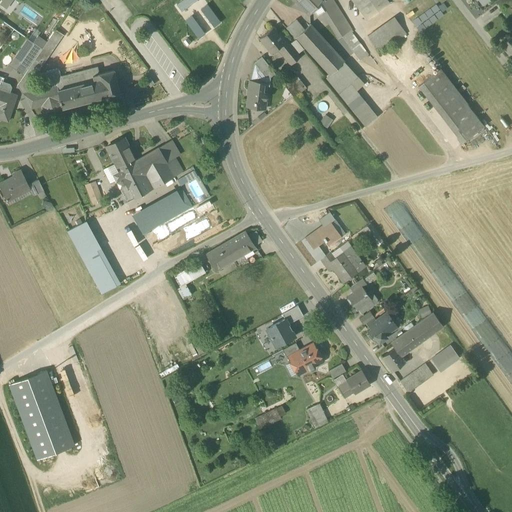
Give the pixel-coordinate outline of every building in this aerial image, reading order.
[(0,5),(6,9),(11,0),(1,0),(0,2),(0,5)] [(195,0),(182,0),(176,5),(181,11),(195,0)] [(292,0),(309,16),(313,11),(318,6),(324,0),(292,0)] [(322,13),(338,38),(342,36),(351,30),(332,0),(324,0),(318,6),(322,13)] [(389,3),(386,0),(351,0),(367,20),(389,3)] [(508,18),(511,14),(511,0),(498,0),(495,2),(508,18)] [(213,27),(220,22),(207,5),(200,9),(213,27)] [(316,16),(322,13),(318,6),(313,11),(316,16)] [(204,34),(191,16),(185,21),(198,39),(204,34)] [(367,36),(375,47),(393,34),(401,28),(393,17),(367,36)] [(296,38),(304,30),(296,20),(285,28),(294,39),(296,38)] [(329,75),(330,76),(344,62),(310,25),(304,30),(296,38),(329,75)] [(393,34),(397,40),(405,34),(401,28),(393,34)] [(34,44),(39,37),(37,36),(39,33),(34,29),(27,39),(33,43),(34,44)] [(277,50),(281,46),(284,44),(280,39),(272,29),(259,39),(271,54),(277,50)] [(55,30),(34,60),(42,65),(63,35),(55,30)] [(342,36),(349,47),(357,40),(351,30),(342,36)] [(397,40),(393,34),(375,47),(379,53),(397,40)] [(511,36),(502,45),(511,56),(511,36)] [(19,63),(27,69),(46,42),(39,37),(35,43),(34,44),(33,43),(19,63)] [(283,37),(280,39),(284,44),(281,46),(286,53),(282,56),(290,66),(301,58),(296,53),(290,45),(283,37)] [(23,74),(27,69),(19,63),(33,43),(27,39),(9,65),(23,74)] [(349,47),(354,53),(362,46),(357,40),(349,47)] [(290,45),(296,53),(301,49),(294,41),(290,45)] [(277,50),(282,56),(286,53),(281,46),(277,50)] [(367,52),(362,46),(354,53),(358,59),(367,52)] [(265,77),(271,78),(275,74),(262,58),(255,64),(265,77)] [(30,66),(38,71),(42,65),(34,60),(30,66)] [(348,68),(344,62),(330,76),(335,81),(335,80),(348,68)] [(261,82),(268,83),(271,78),(265,77),(255,64),(250,81),(261,82)] [(30,66),(23,76),(28,85),(38,71),(30,66)] [(51,83),(51,86),(56,85),(61,84),(59,77),(60,76),(58,68),(44,72),(47,84),(51,83)] [(59,77),(61,84),(94,75),(92,68),(60,76),(59,77)] [(352,72),(348,68),(335,80),(339,84),(352,72)] [(418,86),(462,143),(484,126),(440,69),(418,86)] [(113,70),(94,75),(61,84),(56,85),(60,101),(61,108),(104,97),(105,99),(120,95),(119,95),(122,94),(120,86),(117,86),(113,70)] [(325,78),(338,94),(350,83),(357,76),(352,72),(339,84),(335,80),(335,81),(330,76),(329,75),(325,78)] [(0,119),(7,122),(16,95),(9,93),(10,87),(9,85),(2,82),(4,78),(0,76),(0,119)] [(41,106),(60,101),(56,85),(51,86),(31,91),(28,85),(23,76),(17,85),(30,109),(41,106)] [(357,76),(350,83),(356,91),(364,83),(357,76)] [(145,81),(150,87),(154,84),(150,78),(145,81)] [(285,87),(294,98),(306,89),(297,78),(285,87)] [(247,108),(265,110),(267,87),(260,86),(261,82),(250,81),(247,108)] [(377,116),(356,91),(350,83),(338,94),(365,127),(377,116)] [(41,106),(43,118),(63,113),(61,108),(60,101),(41,106)] [(252,122),(254,125),(266,115),(264,113),(261,115),(261,114),(254,119),(255,120),(252,122)] [(324,114),(319,123),(327,128),(332,119),(324,114)] [(107,147),(115,164),(118,170),(135,162),(135,161),(124,139),(107,147)] [(158,148),(167,162),(174,158),(180,155),(171,141),(158,148)] [(145,174),(153,188),(181,172),(174,158),(167,162),(158,148),(136,160),(144,175),(145,174)] [(115,181),(120,191),(135,183),(136,185),(138,184),(143,193),(153,188),(145,174),(144,175),(136,160),(135,161),(135,162),(118,170),(115,164),(108,167),(115,181)] [(110,184),(115,181),(108,167),(103,170),(110,184)] [(194,170),(182,177),(186,183),(197,176),(194,170)] [(0,184),(0,188),(5,199),(21,192),(22,194),(30,190),(28,186),(21,171),(12,175),(13,178),(0,184)] [(182,177),(176,180),(180,186),(186,183),(182,177)] [(37,193),(38,194),(44,191),(39,180),(32,184),(37,193)] [(85,185),(92,202),(101,198),(95,182),(85,185)] [(126,202),(143,193),(138,184),(136,185),(135,183),(120,191),(126,202)] [(33,195),(37,193),(32,184),(28,186),(30,190),(22,194),(24,197),(32,193),(33,195)] [(133,218),(142,235),(192,207),(182,190),(133,218)] [(24,197),(22,194),(21,192),(5,199),(9,206),(24,198),(24,197)] [(51,203),(43,200),(41,206),(47,211),(54,208),(51,203)] [(318,220),(322,226),(329,221),(330,221),(334,219),(329,212),(318,220)] [(330,221),(341,237),(345,234),(334,219),(330,221)] [(67,231),(81,258),(100,248),(86,220),(67,231)] [(305,238),(313,248),(318,245),(324,240),(325,242),(328,246),(341,237),(330,221),(329,221),(322,226),(305,238)] [(371,224),(364,229),(373,242),(380,237),(371,224)] [(367,245),(373,242),(364,229),(358,233),(367,245)] [(206,254),(216,270),(255,247),(254,246),(248,236),(245,231),(206,254)] [(256,231),(248,236),(254,246),(262,241),(256,231)] [(302,240),(317,261),(320,259),(325,255),(318,245),(313,248),(305,238),(302,240)] [(346,242),(331,253),(335,258),(343,252),(350,248),(346,242)] [(105,257),(100,248),(81,258),(86,267),(105,257)] [(343,252),(350,262),(357,257),(350,248),(343,252)] [(325,255),(320,259),(325,265),(335,258),(331,253),(330,251),(325,255)] [(333,268),(343,282),(358,271),(350,262),(343,252),(335,258),(325,265),(329,271),(333,268)] [(120,284),(105,257),(86,267),(101,294),(120,284)] [(364,267),(357,257),(350,262),(358,271),(364,267)] [(187,270),(177,275),(174,277),(180,289),(186,286),(185,284),(205,273),(200,263),(187,270)] [(174,270),(177,275),(187,270),(184,264),(174,270)] [(362,278),(366,284),(376,277),(372,271),(362,278)] [(353,293),(361,287),(362,287),(366,284),(362,278),(349,288),(353,293)] [(191,295),(186,286),(180,289),(177,290),(183,300),(191,295)] [(356,309),(358,308),(370,298),(366,293),(362,287),(361,287),(353,293),(347,297),(356,309)] [(369,290),(366,293),(370,298),(374,303),(376,302),(376,299),(369,290)] [(370,298),(358,308),(361,313),(374,303),(370,298)] [(418,309),(422,317),(432,311),(428,304),(418,309)] [(282,314),(284,319),(285,319),(288,324),(303,316),(297,305),(282,314)] [(359,319),(363,325),(366,323),(373,317),(369,311),(359,319)] [(377,344),(382,340),(381,338),(385,335),(396,326),(390,318),(389,319),(385,313),(376,320),(368,326),(370,328),(366,330),(369,333),(367,335),(368,337),(370,339),(371,340),(373,342),(375,343),(377,344)] [(395,348),(399,354),(407,348),(409,350),(442,326),(433,313),(390,343),(394,348),(395,348)] [(368,326),(376,320),(373,317),(366,323),(368,326)] [(275,347),(294,336),(291,330),(289,325),(288,325),(288,324),(285,319),(284,319),(266,329),(275,347)] [(282,350),(287,359),(290,357),(290,356),(300,351),(299,351),(295,343),(282,350)] [(299,369),(301,372),(307,368),(308,370),(311,371),(315,369),(315,367),(314,365),(320,362),(321,360),(316,351),(314,352),(310,345),(299,351),(300,351),(290,356),(290,357),(292,360),(292,362),(294,367),(299,368),(299,369)] [(431,359),(437,367),(444,362),(455,354),(449,345),(431,359)] [(381,357),(392,372),(405,362),(399,354),(395,348),(394,348),(381,357)] [(444,362),(437,367),(440,371),(459,358),(455,354),(444,362)] [(399,382),(408,393),(433,375),(425,363),(399,382)] [(328,371),(332,378),(345,371),(341,364),(328,371)] [(8,384),(36,459),(74,445),(46,370),(8,384)] [(346,380),(346,381),(353,392),(354,393),(370,384),(361,371),(346,380)] [(344,398),(353,392),(346,381),(337,387),(344,398)] [(306,410),(314,425),(326,419),(319,403),(306,410)] [(254,419),(259,429),(280,418),(279,416),(285,413),(281,406),(254,419)]
